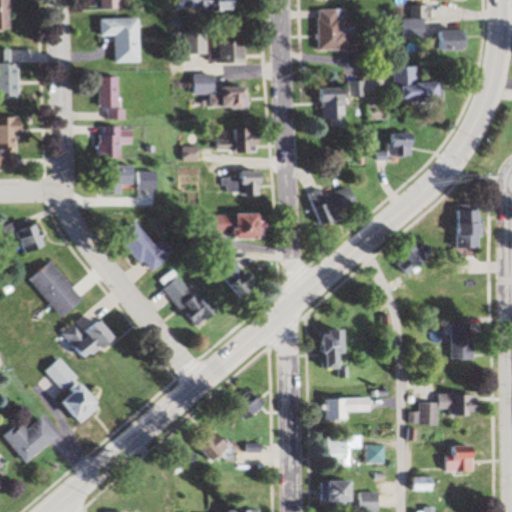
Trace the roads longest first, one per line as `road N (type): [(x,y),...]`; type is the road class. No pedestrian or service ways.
road 1 (residential): [(287,511),(279,0)]
road 2 (primary): [(53,511),(196,378),(286,312),(438,179)]
road 3 (residential): [(196,378),(74,232),(62,192),(57,0)]
road 4 (residential): [(507,511),(506,187)]
road 5 (primary): [(497,0),(485,100),(438,179)]
